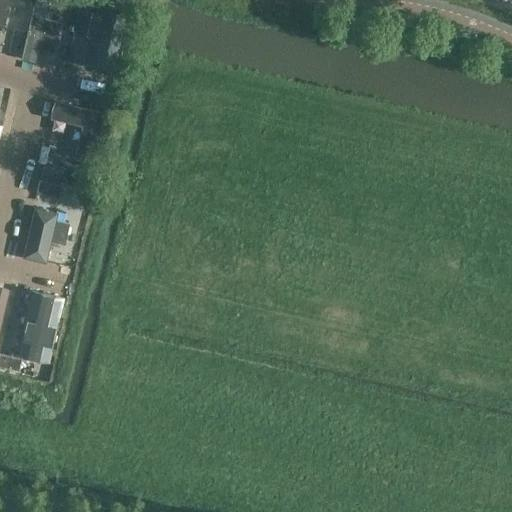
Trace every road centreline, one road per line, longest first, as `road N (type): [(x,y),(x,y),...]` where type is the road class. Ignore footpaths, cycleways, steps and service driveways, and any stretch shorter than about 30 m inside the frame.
road 1 (residential): [(0,219),(31,82),(0,74)]
road 2 (unclassified): [(360,0),(414,3),(511,33)]
